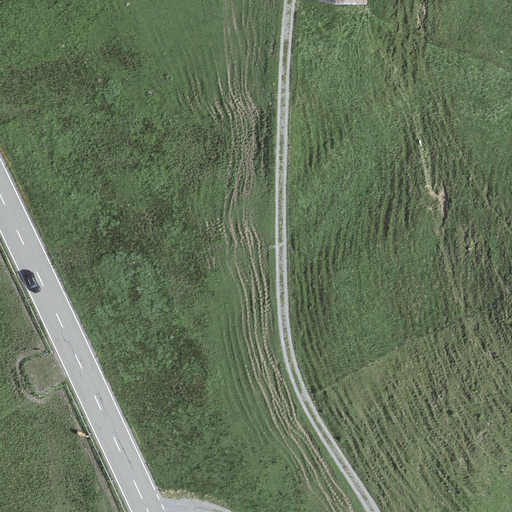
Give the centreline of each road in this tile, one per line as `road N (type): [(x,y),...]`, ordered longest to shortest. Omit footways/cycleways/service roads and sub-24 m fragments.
road 1 (track): [(378,511),(314,420),(284,317),(294,0)]
road 2 (secondary): [(0,193),(148,511)]
